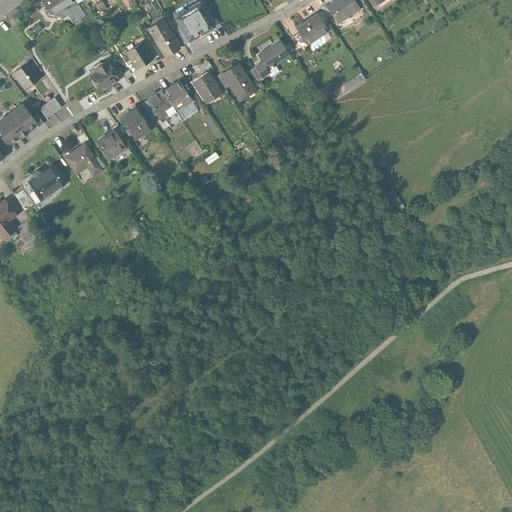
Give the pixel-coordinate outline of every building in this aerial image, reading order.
[(47,0),(42,3),(50,14),(56,16),(60,14),(67,9),(66,7),(75,1),(75,0),(47,0)] [(353,0),(335,0),(326,6),(338,25),(351,16),(350,15),(360,9),(353,0)] [(67,9),(60,14),(64,20),(68,17),(72,24),(85,16),(75,1),(66,7),(67,9)] [(201,1),(173,17),(188,44),(200,38),(199,35),(203,33),(205,35),(216,28),(201,1)] [(317,15),(297,29),(300,33),(307,44),(308,45),(328,32),(317,15)] [(180,49),(165,24),(150,32),(166,58),(180,49)] [(307,44),(300,33),(292,39),(299,50),(307,44)] [(51,47),(45,39),(32,48),(47,69),(55,63),(46,50),(51,47)] [(279,41),(257,55),(262,63),(256,67),(256,68),(263,79),(270,74),(269,72),(291,58),(279,41)] [(142,43),(127,53),(138,70),(153,60),(142,43)] [(41,79),(29,62),(21,67),(33,84),(41,79)] [(106,62),(103,64),(102,63),(93,69),(96,73),(91,77),(92,79),(92,82),(96,88),(98,89),(100,91),(103,89),(109,90),(113,88),(113,84),(118,80),(106,62)] [(239,65),(223,75),(230,86),(240,102),(257,92),(239,65)] [(33,84),(21,67),(13,73),(15,76),(13,77),(15,80),(17,79),(25,90),(33,84)] [(263,79),(256,68),(252,72),(258,81),(263,79)] [(341,84),(347,92),(365,79),(360,71),(341,84)] [(230,86),(223,75),(222,74),(218,77),(226,89),(230,86)] [(210,76),(204,79),(203,77),(193,83),(206,104),(222,95),(210,76)] [(192,102),(179,82),(165,91),(177,111),(192,102)] [(165,91),(149,101),(150,102),(158,115),(163,123),(167,120),(172,130),(184,122),(177,111),(165,91)] [(63,108),(55,96),(46,102),(54,114),(63,108)] [(54,114),(46,102),(38,108),(46,120),(54,114)] [(150,102),(143,106),(151,119),(158,115),(150,102)] [(22,105),(0,120),(0,129),(4,134),(1,136),(5,142),(8,142),(9,142),(11,144),(21,136),(23,138),(28,134),(26,133),(37,125),(22,105)] [(142,105),(137,108),(147,123),(151,120),(151,119),(143,106),(142,105)] [(137,108),(121,119),(135,140),(152,129),(147,123),(137,108)] [(114,131),(97,142),(109,160),(126,149),(114,131)] [(80,140),(84,146),(85,145),(87,149),(92,146),(84,133),(77,137),(79,141),(80,140)] [(84,146),(65,158),(76,174),(88,167),(94,176),(101,171),(87,149),(85,145),(84,146)] [(55,177),(50,168),(29,182),(36,192),(31,195),(37,205),(65,186),(58,175),(55,177)] [(0,205),(0,234),(5,241),(17,232),(9,222),(16,216),(5,202),(0,205)]
